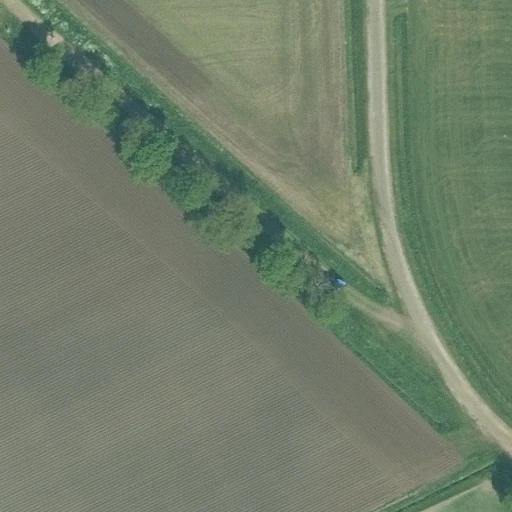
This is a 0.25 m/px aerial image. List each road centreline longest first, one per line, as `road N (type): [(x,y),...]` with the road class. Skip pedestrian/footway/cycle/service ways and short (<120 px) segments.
road 1 (track): [(424,327),(391,343),(0,6)]
road 2 (unclassified): [(511,444),(446,386),(399,262),(372,123),(370,0)]
